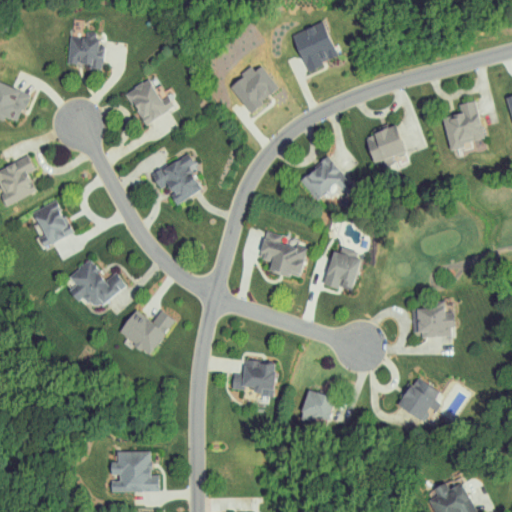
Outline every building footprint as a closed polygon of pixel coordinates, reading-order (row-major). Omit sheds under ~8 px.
[(274,31),(292,67),(327,49),(309,14),(274,31)] [(55,31),(53,60),(85,62),(87,27),(72,26),(71,32),(55,31)] [(264,85),(248,59),(238,65),(237,62),(214,77),(231,105),(264,85)] [(123,118),(156,105),(151,91),(140,95),(133,76),(110,85),(123,118)] [(496,119),(511,115),(511,78),(509,79),(511,86),(490,91),(496,119)] [(0,116),(3,118),(14,89),(0,83),(0,116)] [(427,111),(433,145),(448,142),(447,136),(468,132),(461,94),(443,98),(445,108),(427,111)] [(384,119),(345,130),(354,157),(392,146),(384,119)] [(157,189),(165,185),(171,195),(169,196),(173,203),(200,189),(190,170),(193,168),(185,154),(149,173),(157,189)] [(0,193),(6,205),(36,190),(28,175),(34,172),(25,156),(0,168),(0,174),(3,181),(0,182),(0,193)] [(324,157),(298,180),(314,199),(333,183),(341,193),(349,186),(324,157)] [(41,236),(37,238),(41,246),(70,234),(57,200),(31,211),(41,236)] [(266,271),(299,277),(305,246),(261,237),(257,258),(268,260),(266,271)] [(358,259),(331,251),(321,285),(335,289),(336,286),(349,289),(358,259)] [(74,285),(66,290),(75,301),(82,296),(92,309),(124,285),(114,271),(105,279),(89,258),(67,276),(74,285)] [(412,332),(420,332),(420,337),(451,335),(451,311),(443,312),(442,303),(411,304),(412,332)] [(173,320),(159,310),(151,321),(135,309),(118,332),(148,354),(173,320)] [(230,388),(251,388),(251,394),(271,395),(273,362),(243,360),(242,373),(231,373),(230,388)] [(437,390),(412,376),(396,407),(421,420),(437,390)] [(326,423),(332,397),(306,391),(299,416),(326,423)] [(150,450),(111,450),(111,490),(158,489),(158,475),(150,475),(150,450)] [(469,511),(473,510),(460,483),(440,493),(437,486),(425,492),(434,511),(469,511)]
